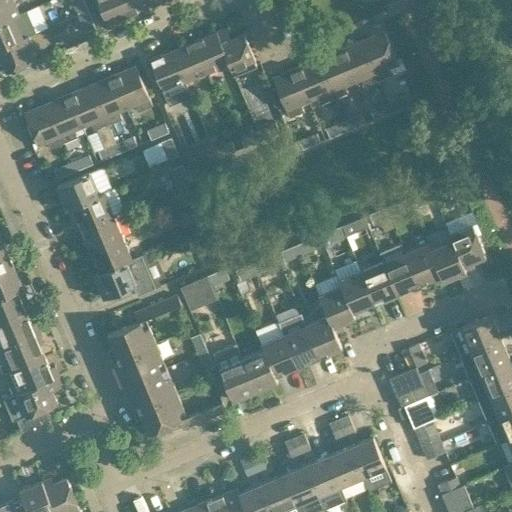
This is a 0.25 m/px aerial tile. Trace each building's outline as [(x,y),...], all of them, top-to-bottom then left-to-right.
[(0,0),(0,20),(19,13),(13,0),(0,0)] [(88,9),(84,0),(72,0),(78,13),(88,9)] [(129,13),(123,0),(97,0),(107,22),(129,13)] [(149,0),(123,0),(129,13),(151,4),(149,0)] [(0,20),(0,46),(29,35),(36,32),(27,9),(19,13),(0,20)] [(78,13),(85,31),(95,26),(88,9),(78,13)] [(225,26),(216,30),(234,73),(257,63),(244,32),(230,37),(225,26)] [(384,29),(362,39),(378,78),(392,73),(389,66),(398,62),(384,29)] [(216,30),(194,40),(207,71),(229,62),(234,73),(216,30)] [(29,35),(0,46),(0,57),(2,57),(7,70),(38,57),(29,35)] [(362,39),(340,48),(353,81),(361,78),(364,84),(378,78),(362,39)] [(194,40),(172,49),(185,80),(207,71),(194,40)] [(340,48),(317,57),(334,97),(348,91),(345,85),(353,81),(340,48)] [(172,49),(149,59),(157,77),(163,90),(169,104),(191,95),(185,80),(172,49)] [(317,57),(295,67),(309,100),(317,96),(320,103),(334,97),(317,57)] [(136,64),(114,74),(128,107),(135,104),(138,110),(153,104),(136,64)] [(309,100),(295,67),(273,76),(289,116),(304,110),(301,103),(309,100)] [(114,74),(91,83),(108,123),(122,117),(119,110),(128,107),(114,74)] [(91,83),(69,92),(83,126),(91,122),(94,129),(108,123),(91,83)] [(69,92),(47,102),(64,142),(78,136),(75,129),(83,126),(69,92)] [(405,94),(388,102),(392,111),(409,103),(405,94)] [(64,142),(47,102),(24,111),(38,145),(47,141),(50,148),(64,142)] [(392,111),(388,102),(370,109),(374,118),(392,111)] [(348,129),(365,122),(361,113),(344,120),(348,129)] [(330,137),(348,129),(344,120),(326,128),(330,137)] [(165,121),(147,129),(151,138),(169,130),(165,121)] [(262,139),(280,132),(276,122),(258,129),(262,139)] [(245,146),(262,139),(258,129),(241,136),(245,146)] [(299,139),(303,148),(320,141),(317,132),(299,139)] [(133,134),(116,142),(120,151),(137,144),(133,134)] [(171,136),(160,141),(168,158),(179,154),(171,136)] [(236,150),(231,140),(214,147),(218,157),(236,150)] [(116,142),(98,149),(102,159),(120,151),(116,142)] [(201,165),(218,157),(214,147),(196,155),(201,165)] [(76,170),(93,163),(89,154),(72,161),(76,170)] [(58,178),(76,170),(72,161),(55,169),(58,178)] [(186,171),(183,163),(173,168),(180,185),(190,181),(186,171)] [(57,184),(67,207),(104,191),(112,188),(102,165),(57,184)] [(435,197),(453,190),(448,180),(431,187),(435,197)] [(180,185),(187,203),(197,198),(190,181),(180,185)] [(413,194),(418,204),(435,197),(431,187),(413,194)] [(78,219),(81,227),(113,213),(104,191),(67,207),(72,219),(75,220),(78,219)] [(391,216),(408,208),(404,198),(387,205),(391,216)] [(369,213),(373,223),(391,216),(387,205),(369,213)] [(201,208),(191,212),(198,229),(209,225),(201,208)] [(81,227),(91,249),(123,235),(113,213),(81,227)] [(364,215),(343,224),(347,234),(364,227),(369,225),(364,215)] [(472,223),(450,232),(465,270),(475,266),(472,261),(486,255),(472,223)] [(347,234),(342,224),(325,231),(329,241),(347,234)] [(198,229),(206,247),(216,243),(209,225),(198,229)] [(447,225),(424,235),(427,241),(441,274),(443,279),(465,270),(450,232),(447,225)] [(94,273),(95,273),(132,257),(123,235),(91,249),(100,271),(94,273)] [(302,253),(319,246),(315,235),(298,243),(302,253)] [(427,241),(405,251),(419,283),(441,274),(427,241)] [(0,269),(13,264),(3,242),(0,243),(0,269)] [(402,242),(379,251),(383,260),(397,292),(419,283),(405,251),(402,242)] [(281,250),(285,260),(302,253),(298,243),(281,250)] [(132,257),(95,273),(104,296),(133,284),(137,294),(155,286),(141,254),(132,257)] [(258,271),(275,264),(271,254),(254,261),(258,271)] [(383,260),(361,269),(375,302),(397,292),(383,260)] [(236,268),(241,279),(258,271),(254,261),(236,268)] [(13,264),(0,269),(0,295),(22,286),(13,264)] [(211,284),(229,277),(229,276),(224,267),(207,274),(211,284)] [(339,279),(341,284),(355,317),(355,316),(353,311),(375,302),(361,269),(339,279)] [(194,292),(211,284),(207,274),(189,281),(194,292)] [(319,294),(328,314),(341,347),(342,347),(335,331),(344,328),(342,322),(355,317),(341,284),(319,294)] [(0,321),(26,311),(20,298),(26,296),(22,286),(0,295),(0,321)] [(146,317),(181,303),(177,293),(134,311),(138,320),(107,333),(113,347),(109,349),(138,419),(143,417),(149,431),(179,418),(183,427),(226,409),(222,400),(187,415),(146,317)] [(0,321),(0,335),(4,346),(41,330),(37,321),(31,323),(26,311),(0,321)] [(300,312),(278,321),(283,333),(297,365),(319,356),(305,323),(305,324),(300,312)] [(451,330),(450,330),(460,354),(501,336),(491,313),(461,326),(453,329),(451,330)] [(328,314),(305,323),(319,356),(341,347),(328,314)] [(0,347),(0,358),(8,355),(13,368),(44,355),(39,342),(45,340),(41,330),(4,346),(0,347)] [(200,331),(190,336),(198,353),(208,349),(200,331)] [(283,333),(261,342),(277,380),(278,380),(275,374),(297,365),(283,333)] [(460,354),(469,376),(510,359),(501,336),(460,354)] [(408,346),(416,365),(427,361),(419,341),(408,346)] [(235,342),(213,351),(219,366),(225,380),(233,399),(255,389),(241,356),(235,342)] [(263,347),(241,356),(255,389),(277,380),(261,342),(263,347)] [(208,349),(198,353),(204,369),(214,365),(208,349)] [(13,368),(4,371),(14,394),(17,392),(22,390),(59,375),(55,365),(50,367),(44,355),(13,368)] [(511,363),(510,359),(469,376),(479,398),(511,383),(511,363)] [(416,365),(389,376),(401,405),(404,404),(428,394),(419,372),(416,365)] [(59,375),(22,390),(17,392),(26,413),(17,417),(21,429),(51,417),(47,406),(58,402),(52,389),(63,384),(59,375)] [(511,409),(511,383),(479,398),(488,420),(511,409)] [(428,394),(404,404),(414,426),(439,416),(430,394),(428,394)] [(511,409),(491,418),(488,420),(492,430),(497,442),(508,437),(511,435),(511,409)] [(346,434),(355,430),(348,413),(339,417),(346,434)] [(329,421),(336,438),(346,434),(339,417),(329,421)] [(438,431),(419,439),(423,448),(441,440),(438,431)] [(301,452),(311,448),(304,432),(295,436),(301,452)] [(373,435),(350,444),(363,474),(369,489),(391,479),(385,465),(386,465),(373,435)] [(285,440),(292,456),(301,452),(295,436),(285,440)] [(427,458),(446,450),(441,440),(423,448),(427,458)] [(350,444),(328,454),(341,484),(363,474),(350,444)] [(257,471),(267,467),(260,451),(250,454),(257,471)] [(240,459),(247,475),(257,471),(250,454),(240,459)] [(328,454),(306,463),(318,493),(325,508),(347,499),(341,484),(328,454)] [(306,463),(284,472),(296,502),(300,511),(315,511),(325,508),(318,493),(306,463)] [(284,472),(262,481),(274,511),(273,511),(300,511),(296,502),(284,472)] [(438,483),(442,492),(460,484),(456,475),(438,483)] [(51,476),(42,480),(55,511),(68,511),(80,507),(66,476),(53,482),(51,476)] [(42,480),(20,489),(22,495),(29,511),(52,511),(54,511),(55,511),(42,480)] [(239,491),(247,511),(273,511),(274,511),(262,481),(239,491)] [(460,484),(442,492),(449,511),(454,511),(473,504),(468,494),(464,483),(460,484)] [(237,487),(215,496),(221,511),(247,511),(239,491),(237,487)] [(29,511),(22,495),(0,503),(0,504),(3,511),(29,511)] [(195,511),(221,511),(215,496),(193,505),(195,511)] [(473,504),(454,511),(484,511),(480,501),(473,504)]
